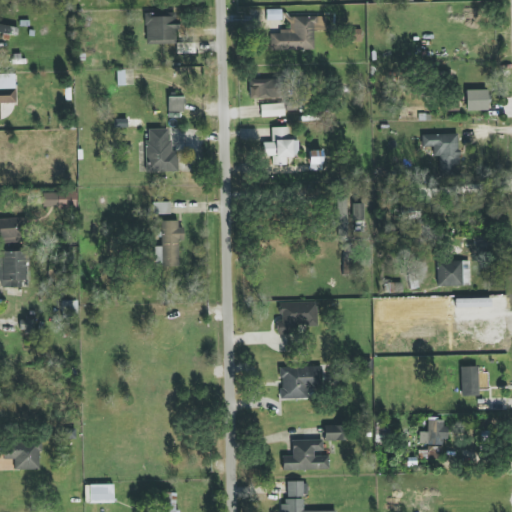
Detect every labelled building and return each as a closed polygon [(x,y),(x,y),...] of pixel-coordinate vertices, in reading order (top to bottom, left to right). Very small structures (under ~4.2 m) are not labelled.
[(146,45),(177,44),(176,12),(145,13),(146,45)] [(289,17),(289,30),(280,30),(280,34),(270,34),(270,51),(313,50),(313,31),(326,31),(325,17),(289,17)] [(18,28),(0,24),(0,33),(16,36),(18,28)] [(249,88),(256,88),(256,99),(274,99),(273,79),(249,80),(249,88)] [(16,89),(0,89),(0,103),(16,103),(16,89)] [(465,91),(466,111),(489,111),(488,90),(465,91)] [(184,97),(168,97),(167,112),(183,112),(184,97)] [(260,105),(261,117),(284,116),(284,104),(260,105)] [(289,127),(271,128),(272,142),(262,143),(263,156),(272,156),(272,165),(286,165),(286,157),(299,157),(298,140),(289,141),(289,127)] [(177,172),(176,151),(170,151),(169,129),(146,130),(147,173),(177,172)] [(421,135),(422,147),(432,147),(432,157),(439,157),(440,169),(459,168),(458,134),(421,135)] [(321,150),(309,151),(309,171),(322,171),(321,150)] [(76,208),(75,191),(43,192),(43,209),(76,208)] [(346,196),(337,196),(336,235),(345,236),(346,196)] [(169,202),(152,203),(152,215),(170,214),(169,202)] [(352,221),(364,221),(363,204),(352,204),(352,221)] [(0,238),(27,238),(26,218),(0,219),(0,238)] [(178,240),(184,240),(183,228),(178,228),(178,221),(160,221),(161,247),(154,247),(154,267),(179,266),(178,240)] [(0,288),(25,287),(24,251),(0,252),(0,288)] [(437,287),(465,287),(464,280),(462,280),(462,265),(469,265),(469,261),(437,262),(437,287)] [(279,303),(280,321),(277,321),(277,334),(294,334),(294,326),(317,326),(316,302),(279,303)] [(20,333),(36,332),(36,317),(20,318),(20,333)] [(280,368),(280,400),(307,399),(307,389),(322,389),(321,367),(280,368)] [(478,367),(460,367),(461,397),(478,396),(478,367)] [(419,432),(418,445),(445,446),(446,420),(427,420),(427,432),(419,432)] [(342,425),(324,425),(324,440),(342,441),(342,425)] [(14,470),(40,470),(40,440),(3,441),(4,460),(14,459),(14,470)] [(322,440),(291,440),(291,456),(282,456),(282,470),(328,470),(328,456),(314,456),(314,451),(322,451),(322,440)] [(286,497),(307,497),(307,482),(286,482),(286,497)] [(113,484),(89,485),(89,503),(113,503),(113,484)] [(335,511),(336,511),(303,511),(303,498),(281,499),(281,511),(335,511)]
